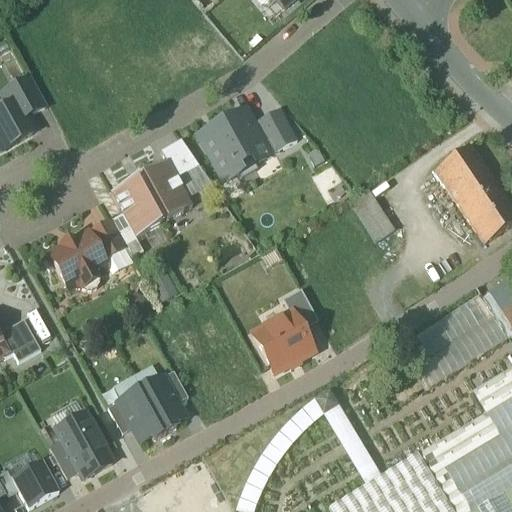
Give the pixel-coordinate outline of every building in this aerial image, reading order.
[(263,0),(278,17),(298,0),(263,0)] [(29,83),(2,98),(9,111),(19,105),(28,122),(45,112),(47,111),(31,82),(29,83)] [(9,111),(0,115),(0,155),(0,156),(36,137),(28,122),(19,105),(9,111)] [(279,113),(255,126),(266,146),(272,158),(296,145),(279,113)] [(215,133),(200,141),(224,185),(238,177),(241,182),(256,173),(247,156),(266,146),(256,128),(252,130),(245,117),(230,125),(229,126),(230,128),(217,135),(216,133),(215,133)] [(228,122),(213,130),(215,133),(216,133),(217,135),(230,128),(229,126),(230,125),(228,122)] [(199,171),(180,145),(160,156),(166,167),(167,166),(176,184),(199,171)] [(511,212),(470,151),(434,176),(484,249),(511,229),(511,212)] [(166,167),(141,180),(142,182),(137,185),(136,184),(110,198),(123,220),(135,243),(161,229),(160,227),(166,224),(167,226),(192,212),(176,184),(167,166),(166,167)] [(392,236),(366,196),(349,207),(376,247),(392,236)] [(123,220),(111,226),(125,252),(131,264),(143,257),(135,243),(123,220)] [(111,226),(88,239),(99,259),(104,256),(107,262),(125,252),(111,226)] [(87,238),(75,245),(74,243),(60,251),(61,253),(49,260),(68,294),(79,288),(82,294),(86,296),(91,296),(96,293),(99,289),(99,284),(96,279),(107,273),(99,259),(88,239),(87,238)] [(149,286),(159,305),(176,296),(166,277),(149,286)] [(511,279),(396,348),(422,392),(511,339),(511,279)] [(291,317),(252,339),(274,378),(312,356),(291,317)] [(0,362),(5,363),(13,359),(14,358),(13,356),(5,343),(0,345),(0,362)] [(34,344),(13,356),(14,358),(13,359),(18,368),(40,355),(34,344)] [(485,418),(430,452),(443,473),(379,511),(481,511),(511,493),(511,372),(471,397),(485,418)] [(169,436),(190,423),(164,374),(140,389),(169,436)] [(140,389),(113,405),(142,452),(169,436),(140,389)] [(54,432),(84,484),(115,466),(86,414),(54,432)] [(26,511),(30,511),(59,497),(42,465),(10,482),(26,511)] [(511,511),(511,493),(481,511),(511,511)]
